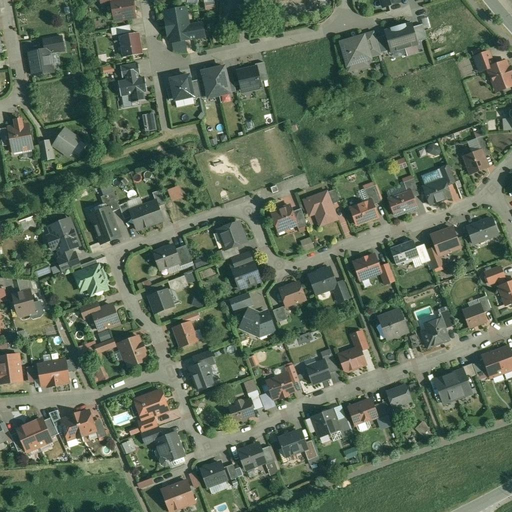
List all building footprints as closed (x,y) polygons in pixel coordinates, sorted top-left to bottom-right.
[(117,0),(112,1),(115,20),(118,22),(122,22),(123,19),(135,17),(134,8),(135,8),(133,0),(117,0)] [(206,0),(207,9),(218,9),(217,0),(206,0)] [(222,0),(221,26),(241,27),(242,0),(222,0)] [(273,4),(260,2),(260,7),(252,6),(248,11),(248,15),(259,16),(260,13),(272,14),(273,4)] [(186,9),(166,12),(167,20),(166,20),(169,36),(170,35),(171,43),(205,37),(202,24),(189,27),(186,9)] [(412,23),(398,27),(405,49),(418,45),(417,42),(413,27),(412,23)] [(423,25),(413,27),(417,42),(427,39),(423,25)] [(398,27),(385,31),(386,35),(391,50),(391,53),(405,49),(398,27)] [(374,32),(365,34),(372,58),(381,56),(380,53),(376,38),(374,32)] [(138,34),(120,37),(120,38),(123,57),(123,58),(124,58),(142,54),(142,55),(143,54),(139,34),(139,33),(138,33),(138,34)] [(346,69),(373,61),(372,58),(365,34),(338,42),(346,69)] [(386,35),(376,38),(380,53),(391,50),(386,35)] [(62,36),(44,39),(46,50),(50,50),(51,53),(64,51),(62,36)] [(46,50),(29,53),(33,76),(54,72),(51,53),(50,50),(46,50)] [(489,52),(474,57),(480,72),(488,69),(488,68),(495,66),(489,52)] [(495,66),(488,68),(488,69),(490,74),(493,75),(496,81),(494,84),(496,90),(499,91),(504,90),(505,86),(511,83),(511,77),(511,76),(511,75),(511,69),(511,67),(509,69),(506,62),(495,66)] [(138,63),(121,66),(123,78),(126,78),(139,76),(141,75),(138,63)] [(256,67),(260,82),(268,80),(264,63),(255,65),(256,67)] [(225,67),(214,70),(220,96),(231,93),(229,85),(227,76),(225,67)] [(256,67),(246,70),(246,69),(237,71),(241,88),(249,87),(250,90),(261,88),(260,82),(256,67)] [(214,70),(203,72),(205,81),(207,90),(209,98),(220,96),(214,70)] [(139,76),(126,78),(126,80),(119,82),(119,84),(117,84),(119,96),(121,95),(121,97),(131,96),(132,103),(146,101),(144,93),(148,93),(145,77),(139,78),(139,76)] [(184,77),(177,79),(171,80),(173,88),(175,100),(175,101),(193,97),(194,97),(191,82),(189,76),(184,77)] [(198,80),(191,82),(194,97),(193,97),(194,100),(202,98),(201,92),(199,82),(198,80)] [(207,90),(205,81),(199,82),(201,92),(207,90)] [(173,88),(167,89),(169,101),(175,100),(173,88)] [(207,90),(201,92),(202,98),(202,100),(209,98),(207,90)] [(146,114),(148,132),(159,130),(157,113),(146,114)] [(22,119),(15,121),(16,127),(9,129),(12,145),(13,152),(33,148),(29,125),(23,126),(22,119)] [(9,129),(0,130),(3,147),(12,145),(9,129)] [(80,140),(65,130),(54,146),(69,156),(80,140)] [(484,136),(476,139),(479,147),(487,144),(484,136)] [(51,141),(39,143),(41,153),(53,151),(51,141)] [(439,156),(443,148),(436,145),(432,153),(439,156)] [(41,153),(42,161),(54,159),(53,151),(41,153)] [(488,168),(482,151),(465,157),(471,174),(488,168)] [(404,159),(398,161),(401,169),(407,167),(404,159)] [(450,166),(440,169),(444,180),(447,186),(456,182),(450,166)] [(420,196),(414,179),(404,183),(407,193),(411,191),(413,198),(420,196)] [(444,180),(424,187),(431,205),(451,197),(447,186),(444,180)] [(376,185),(364,190),(369,202),(372,201),(374,205),(382,202),(376,185)] [(161,190),(153,193),(156,201),(159,207),(166,204),(161,190)] [(336,190),(327,193),(332,205),(340,202),(336,190)] [(407,193),(389,199),(391,204),(390,207),(392,210),(394,212),(396,216),(417,208),(413,198),(411,191),(407,193)] [(114,192),(101,197),(106,209),(110,208),(111,212),(121,209),(119,206),(114,192)] [(327,193),(305,201),(309,212),(315,210),(321,226),(337,220),(332,205),(327,193)] [(156,201),(143,206),(151,226),(164,221),(159,207),(156,201)] [(369,202),(356,207),(357,209),(352,211),(357,225),(378,217),(374,205),(372,201),(369,202)] [(128,203),(119,206),(121,209),(125,220),(132,217),(130,211),(131,211),(128,203)] [(151,226),(143,206),(131,211),(130,211),(132,217),(138,231),(151,226)] [(291,206),(272,213),(278,230),(285,227),(287,228),(297,225),(293,212),(291,206)] [(111,212),(110,208),(106,209),(90,215),(101,244),(120,237),(116,228),(117,228),(111,212)] [(301,209),(293,212),(297,225),(299,229),(308,226),(301,209)] [(492,218),(477,224),(480,234),(471,237),(474,244),(498,235),(492,218)] [(70,222),(61,225),(60,223),(51,227),(54,236),(48,238),(52,248),(58,246),(60,252),(58,253),(60,258),(73,253),(72,249),(79,246),(70,222)] [(238,223),(219,230),(226,249),(228,248),(228,249),(237,246),(246,243),(238,223)] [(477,224),(467,228),(471,237),(480,234),(477,224)] [(452,228),(432,236),(437,248),(440,256),(460,248),(452,228)] [(314,237),(303,240),(306,252),(317,249),(314,237)] [(414,241),(391,249),(397,265),(404,263),(405,265),(413,262),(412,260),(419,257),(420,257),(416,248),(414,241)] [(427,252),(425,244),(416,248),(420,257),(419,257),(422,265),(431,261),(427,252)] [(187,245),(175,250),(180,262),(180,263),(181,267),(193,262),(187,245)] [(174,246),(154,253),(160,270),(180,263),(180,262),(175,250),(174,246)] [(237,246),(228,249),(228,248),(226,249),(221,251),(225,261),(232,258),(240,255),(237,246)] [(437,248),(427,252),(431,261),(434,269),(443,265),(440,256),(437,248)] [(240,255),(232,258),(236,267),(253,261),(249,252),(240,255)] [(60,258),(58,259),(63,272),(80,266),(75,253),(60,258)] [(380,268),(375,255),(354,263),(359,278),(366,275),(366,276),(370,278),(374,276),(375,273),(380,272),(381,271),(380,268)] [(96,260),(81,266),(83,272),(98,266),(96,260)] [(236,267),(232,269),(236,280),(238,280),(242,289),(261,281),(253,261),(236,267)] [(389,264),(380,268),(381,271),(380,272),(385,285),(396,281),(389,264)] [(83,272),(75,275),(81,291),(89,288),(91,296),(95,295),(99,296),(103,295),(105,291),(108,290),(104,280),(107,279),(103,269),(100,270),(99,266),(98,266),(83,272)] [(501,267),(486,273),(490,284),(505,279),(501,267)] [(326,269),(319,272),(318,273),(310,276),(317,295),(337,287),(336,284),(330,268),(327,270),(326,269)] [(185,276),(168,282),(171,289),(176,291),(189,286),(185,276)] [(343,282),(336,284),(337,287),(338,292),(335,293),(339,303),(350,298),(343,282)] [(511,282),(499,287),(506,306),(511,303),(511,282)] [(299,283),(280,290),(287,306),(298,302),(300,303),(305,302),(305,300),(299,283)] [(8,288),(0,288),(0,302),(9,301),(8,288)] [(167,290),(149,297),(156,313),(173,307),(167,290)] [(31,291),(13,296),(19,316),(21,317),(29,315),(31,313),(36,311),(31,291)] [(197,296),(194,305),(205,308),(208,299),(197,296)] [(486,296),(478,300),(480,307),(481,307),(484,313),(492,310),(486,296)] [(238,297),(231,300),(235,311),(242,309),(238,297)] [(97,301),(81,307),(85,320),(94,316),(92,312),(100,310),(97,301)] [(100,310),(92,312),(94,316),(99,331),(120,323),(116,313),(115,314),(112,305),(100,310)] [(284,307),(273,311),(278,323),(289,319),(284,307)] [(480,307),(474,310),(470,308),(466,310),(464,313),(470,328),(487,322),(484,313),(481,307),(480,307)] [(260,315),(250,310),(241,328),(249,332),(250,330),(259,334),(265,332),(267,337),(275,334),(274,331),(267,312),(260,315)] [(399,311),(381,317),(389,339),(396,337),(396,338),(398,338),(400,337),(401,336),(401,335),(407,332),(399,311)] [(455,326),(450,311),(449,311),(440,314),(439,315),(440,319),(441,319),(445,330),(455,326)] [(440,319),(429,323),(431,329),(423,332),(429,348),(449,340),(445,330),(441,319),(440,319)] [(190,323),(174,329),(181,347),(197,341),(190,323)] [(362,332),(352,335),(357,349),(360,348),(361,351),(369,348),(362,332)] [(297,338),(300,345),(313,339),(310,333),(297,338)] [(416,335),(410,337),(414,349),(420,347),(416,335)] [(139,337),(122,343),(125,350),(121,352),(124,360),(126,359),(129,367),(148,360),(145,352),(146,351),(143,344),(142,344),(139,337)] [(113,339),(96,346),(99,353),(116,347),(113,339)] [(509,347),(499,351),(499,350),(496,351),(504,373),(511,369),(511,355),(510,351),(509,347)] [(357,349),(339,355),(345,370),(349,372),(354,370),(355,369),(366,365),(361,351),(360,348),(357,349)] [(210,350),(193,356),(196,366),(214,360),(210,350)] [(496,351),(492,353),(493,353),(483,357),(484,361),(488,372),(490,375),(491,378),(504,373),(496,351)] [(339,371),(332,354),(323,357),(324,361),(325,361),(330,374),(339,371)] [(19,355),(11,356),(9,355),(6,355),(5,357),(0,357),(0,370),(21,368),(19,355)] [(66,361),(61,362),(59,360),(52,361),(56,386),(60,385),(60,383),(70,381),(68,373),(66,361)] [(72,360),(66,361),(68,373),(78,371),(72,360)] [(214,360),(196,366),(190,368),(193,377),(193,378),(195,383),(195,382),(199,391),(215,385),(209,366),(215,364),(214,360)] [(52,361),(45,363),(43,365),(38,366),(41,380),(42,386),(52,385),(53,387),(56,386),(52,361)] [(324,361),(307,368),(313,385),(331,378),(330,374),(325,361),(324,361)] [(484,361),(473,365),(477,375),(477,376),(488,372),(484,361)] [(473,364),(467,366),(471,377),(477,375),(473,365),(473,364)] [(38,366),(33,367),(35,381),(41,380),(38,366)] [(106,379),(100,366),(95,368),(101,381),(106,379)] [(471,377),(467,366),(462,368),(463,370),(467,379),(471,377)] [(21,368),(0,370),(0,384),(9,383),(10,384),(13,384),(14,382),(23,381),(21,368)] [(463,370),(449,375),(458,399),(472,393),(467,379),(463,370)] [(288,375),(267,382),(268,384),(263,386),(266,393),(271,392),(274,399),(294,392),(288,375)] [(433,375),(428,377),(432,386),(436,384),(435,381),(433,375)] [(449,375),(435,381),(436,384),(438,389),(444,404),(458,399),(449,375)] [(406,385),(399,388),(399,389),(387,393),(389,398),(393,407),(393,408),(412,401),(406,385)] [(161,391),(135,400),(142,420),(143,421),(154,417),(169,411),(161,391)] [(389,398),(383,401),(383,403),(386,410),(393,407),(389,398)] [(244,402),(243,402),(241,401),(237,402),(236,404),(237,408),(231,410),(235,422),(243,419),(243,421),(247,420),(248,417),(248,416),(250,416),(252,416),(254,415),(252,408),(254,408),(251,400),(244,402)] [(371,400),(350,408),(356,425),(377,418),(377,417),(373,406),(371,400)] [(383,403),(373,406),(377,417),(377,418),(377,420),(388,416),(390,421),(388,416),(386,410),(383,403)] [(393,407),(386,410),(388,416),(389,417),(395,414),(393,408),(393,407)] [(333,410),(312,418),(320,437),(321,439),(329,436),(328,434),(340,430),(337,421),(333,410)] [(90,412),(81,415),(80,413),(75,414),(83,437),(87,436),(87,434),(96,431),(90,412)] [(75,414),(70,416),(71,418),(62,421),(68,440),(77,437),(78,439),(83,437),(75,414)] [(154,417),(143,421),(142,420),(139,422),(143,433),(158,427),(154,417)] [(51,418),(44,421),(51,438),(59,434),(51,418)] [(346,418),(337,421),(340,430),(343,438),(353,435),(346,418)] [(37,421),(23,427),(24,428),(18,430),(19,432),(26,449),(27,452),(52,441),(51,438),(44,421),(43,420),(37,422),(37,421)] [(372,422),(360,426),(362,432),(374,428),(372,422)] [(143,433),(141,433),(146,445),(156,441),(156,440),(163,438),(158,427),(143,433)] [(9,431),(3,433),(6,440),(8,444),(14,442),(11,436),(9,431)] [(19,432),(11,436),(14,442),(18,452),(26,449),(19,432)] [(299,432),(280,439),(283,448),(286,447),(289,456),(304,450),(308,448),(306,443),(304,439),(302,440),(299,432)] [(163,438),(156,440),(156,441),(163,457),(161,461),(163,465),(166,466),(170,465),(171,461),(185,456),(177,436),(173,434),(163,438)] [(312,440),(306,443),(308,448),(304,450),(308,461),(319,457),(312,440)] [(132,441),(125,445),(129,454),(137,450),(132,441)] [(260,446),(253,449),(253,447),(239,452),(242,458),(241,460),(242,463),(244,464),(246,470),(247,469),(250,478),(258,475),(258,466),(260,465),(260,464),(265,462),(266,462),(261,450),(260,446)] [(270,447),(261,450),(266,462),(265,462),(266,465),(275,462),(270,447)] [(349,459),(361,456),(359,447),(347,450),(349,459)] [(279,471),(275,462),(266,465),(270,474),(279,471)] [(221,463),(211,467),(208,466),(203,468),(202,470),(208,487),(227,480),(221,463)] [(238,477),(233,464),(226,467),(231,480),(238,477)] [(154,479),(140,483),(141,489),(156,485),(154,479)] [(187,481),(175,486),(183,507),(195,502),(192,495),(193,493),(192,490),(190,489),(187,481)] [(175,486),(162,491),(165,499),(165,500),(166,503),(168,504),(170,511),(183,507),(175,486)]
